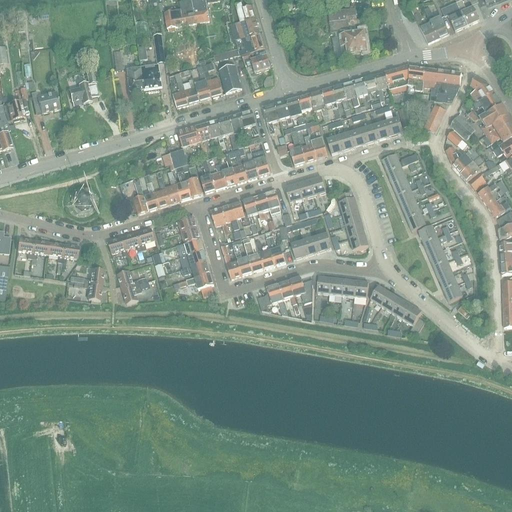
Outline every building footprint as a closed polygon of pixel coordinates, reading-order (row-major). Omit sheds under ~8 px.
[(155,11),(158,11),(156,0),(149,0),(150,6),(155,11)] [(219,0),(195,0),(191,1),(194,14),(198,14),(200,24),(209,22),(206,5),(220,2),(219,0)] [(460,0),(454,0),(456,5),(459,12),(466,28),(479,22),(473,9),(466,12),(465,9),(463,10),(462,6),(463,6),(460,0)] [(476,0),(478,3),(480,9),(504,0),(476,0)] [(193,8),(180,10),(181,16),(184,16),(186,26),(200,24),(198,14),(194,14),(191,1),(193,8)] [(235,5),(240,23),(255,19),(252,6),(243,9),(241,3),(235,5)] [(466,28),(459,12),(456,5),(444,10),(447,16),(444,17),(445,18),(447,17),(454,33),(466,28)] [(166,10),(166,14),(164,14),(167,30),(186,26),(184,16),(181,16),(180,10),(180,11),(173,13),(173,9),(166,10)] [(342,57),(360,54),(360,55),(361,55),(362,55),(363,55),(364,55),(365,54),(365,53),(367,53),(364,33),(362,24),(361,25),(361,20),(357,21),(355,9),(334,12),(335,16),(329,17),(331,35),(335,35),(335,39),(339,38),(342,57)] [(424,12),(430,23),(438,40),(449,36),(440,18),(434,21),(429,9),(424,12)] [(430,23),(423,26),(418,15),(414,17),(428,45),(438,40),(430,23)] [(255,19),(240,23),(235,25),(239,40),(242,40),(260,34),(255,19)] [(260,34),(242,40),(246,55),(249,54),(252,54),(265,50),(260,34)] [(164,64),(161,35),(153,36),(157,64),(164,64)] [(239,49),(213,56),(215,63),(241,56),(239,49)] [(116,72),(122,71),(120,53),(114,54),(116,72)] [(255,75),(270,70),(267,57),(246,63),(248,69),(253,67),(255,75)] [(213,65),(202,68),(212,101),(224,98),(218,78),(211,81),(208,73),(214,71),(213,65)] [(410,67),(385,74),(389,88),(389,92),(408,86),(409,79),(410,69),(410,67)] [(202,84),(195,86),(200,104),(212,101),(202,68),(198,69),(202,84)] [(225,95),(242,90),(236,68),(219,72),(225,95)] [(95,84),(92,69),(85,71),(89,85),(95,84)] [(144,91),(142,74),(141,69),(127,71),(128,75),(127,76),(130,93),(144,91)] [(409,79),(408,86),(408,87),(415,88),(415,92),(422,92),(423,89),(425,70),(410,69),(409,79)] [(425,70),(423,89),(435,91),(437,72),(431,71),(427,71),(425,70)] [(159,72),(142,74),(144,91),(155,90),(155,88),(161,87),(159,72)] [(437,72),(435,91),(447,92),(449,73),(447,73),(443,73),(437,72)] [(449,73),(447,92),(455,93),(457,94),(459,90),(459,89),(460,87),(461,75),(455,74),(451,74),(449,73)] [(385,74),(374,77),(381,103),(384,102),(381,90),(389,88),(385,74)] [(189,108),(184,91),(182,86),(180,79),(179,75),(175,76),(179,92),(172,95),(177,111),(189,108)] [(374,77),(363,80),(369,101),(370,101),(370,102),(373,101),(370,93),(375,92),(377,97),(379,96),(381,103),(374,77)] [(482,100),(483,101),(495,95),(495,94),(488,86),(475,78),(470,87),(476,91),(470,96),(476,104),(482,100)] [(191,89),(184,91),(189,108),(200,104),(195,86),(193,81),(193,80),(189,82),(191,89)] [(363,80),(353,83),(360,107),(358,99),(365,97),(367,102),(369,101),(363,80)] [(353,83),(342,86),(346,100),(351,99),(354,108),(360,107),(353,83)] [(83,105),(91,103),(87,85),(78,87),(79,89),(69,92),(72,103),(82,101),(83,105)] [(342,86),(332,89),(336,104),(341,102),(346,117),(351,116),(346,100),(342,86)] [(7,106),(4,107),(7,120),(10,120),(11,122),(25,119),(22,109),(27,108),(25,102),(28,101),(25,89),(20,90),(23,102),(7,106)] [(332,89),(321,92),(326,108),(331,106),(333,111),(336,120),(340,119),(336,104),(332,89)] [(321,92),(309,96),(314,113),(321,111),(324,124),(330,122),(326,108),(321,92)] [(32,95),(33,101),(36,112),(41,111),(41,114),(60,110),(56,93),(38,97),(37,93),(32,95)] [(483,101),(481,103),(479,104),(486,116),(489,114),(502,107),(495,95),(483,101)] [(309,96),(297,99),(302,114),(311,111),(312,115),(314,115),(314,113),(309,96)] [(297,99),(285,102),(291,120),(297,118),(298,121),(299,127),(305,125),(302,114),(297,99)] [(285,102),(274,105),(279,123),(287,121),(288,126),(292,125),(291,120),(285,102)] [(279,123),(274,105),(263,109),(271,137),(275,136),(272,125),(279,123)] [(0,120),(1,122),(0,122),(0,149),(1,152),(12,149),(8,133),(9,133),(4,115),(1,106),(0,106),(0,120)] [(436,135),(446,112),(435,107),(425,130),(436,135)] [(480,120),(484,127),(487,125),(488,127),(493,124),(494,125),(509,117),(502,107),(489,114),(486,116),(485,116),(480,120)] [(252,111),(240,115),(245,130),(252,128),(254,137),(259,136),(252,111)] [(404,129),(409,128),(404,112),(399,114),(404,129)] [(471,113),(468,116),(475,123),(479,120),(471,113)] [(240,115),(229,118),(234,133),(245,130),(240,115)] [(458,116),(455,120),(451,128),(464,140),(469,134),(471,135),(475,131),(465,123),(458,116)] [(487,125),(484,127),(481,129),(486,137),(480,141),(482,144),(484,142),(488,147),(501,139),(504,145),(511,140),(511,122),(509,117),(494,125),(493,124),(488,127),(487,125)] [(229,118),(218,121),(223,139),(231,136),(232,142),(236,141),(233,133),(234,133),(229,118)] [(399,120),(386,123),(391,138),(403,135),(399,120)] [(218,121),(206,124),(211,140),(218,138),(221,151),(226,149),(223,139),(218,121)] [(386,123),(375,127),(379,142),(391,138),(386,123)] [(206,124),(195,128),(203,153),(206,152),(204,145),(202,146),(202,142),(211,140),(206,124)] [(375,127),(363,131),(368,146),(379,142),(375,127)] [(203,153),(195,128),(178,133),(182,149),(200,144),(203,153)] [(363,131),(351,134),(356,149),(368,146),(363,131)] [(295,133),(291,134),(294,145),(299,143),(296,133),(295,133)] [(453,133),(447,139),(457,148),(462,142),(453,133)] [(351,134),(339,138),(344,153),(356,149),(351,134)] [(319,141),(311,143),(317,161),(328,158),(321,136),(318,137),(319,141)] [(307,147),(301,149),(306,165),(317,161),(311,143),(309,137),(304,139),(307,147)] [(344,153),(339,138),(327,142),(332,157),(344,153)] [(248,142),(249,144),(250,147),(261,144),(260,139),(248,142)] [(511,140),(504,145),(493,152),(497,159),(503,155),(505,158),(500,161),(502,164),(511,158),(511,140)] [(299,143),(297,144),(296,144),(297,150),(290,152),(295,168),(306,165),(301,149),(299,143)] [(280,157),(287,154),(286,148),(278,150),(280,157)] [(446,152),(452,166),(459,175),(471,166),(472,165),(480,159),(472,150),(463,158),(459,152),(457,153),(454,149),(446,152)] [(178,170),(182,168),(188,167),(183,151),(170,155),(174,170),(178,170)] [(264,153),(252,156),(259,179),(271,175),(264,153)] [(229,171),(222,173),(227,189),(238,186),(233,170),(228,154),(221,156),(223,163),(226,162),(229,171)] [(250,164),(243,166),(248,182),(259,179),(252,156),(252,155),(247,156),(250,164)] [(218,174),(211,176),(216,192),(227,189),(222,173),(217,157),(214,158),(216,167),(218,174)] [(382,163),(387,175),(401,170),(396,157),(382,163)] [(239,168),(233,170),(238,186),(248,182),(243,166),(241,159),(236,160),(239,168)] [(471,166),(459,175),(467,184),(478,175),(481,173),(477,169),(484,164),(480,159),(472,165),(471,166)] [(188,167),(182,168),(192,200),(203,196),(194,165),(188,167)] [(181,186),(176,188),(181,203),(192,200),(182,168),(178,170),(179,174),(178,175),(181,186)] [(216,192),(211,176),(209,170),(205,171),(207,178),(200,180),(205,196),(216,192)] [(401,170),(387,175),(392,187),(406,181),(401,170)] [(172,188),(165,190),(170,206),(181,203),(176,188),(172,173),(168,175),(172,188)] [(468,184),(475,193),(485,184),(478,175),(468,184)] [(139,199),(133,201),(126,203),(130,215),(136,213),(137,216),(149,213),(144,197),(138,179),(134,181),(139,199)] [(161,192),(155,194),(159,210),(170,206),(165,190),(162,179),(158,181),(161,192)] [(321,180),(309,183),(313,198),(325,195),(321,180)] [(406,181),(392,187),(397,198),(411,193),(406,181)] [(309,183),(297,186),(302,202),(313,198),(309,183)] [(150,195),(144,197),(149,213),(159,210),(155,194),(152,187),(152,184),(147,185),(150,195)] [(302,202),(297,186),(285,190),(289,205),(302,202)] [(479,196),(487,208),(494,202),(490,196),(491,195),(490,194),(497,189),(494,186),(488,189),(479,196)] [(276,193),(265,196),(269,212),(271,217),(281,214),(279,209),(281,208),(279,201),(283,200),(280,192),(276,193)] [(88,209),(91,204),(90,197),(84,193),(78,195),(74,201),(75,207),(81,211),(88,209)] [(411,193),(397,198),(402,210),(416,204),(411,193)] [(339,205),(342,212),(357,208),(355,200),(354,200),(352,194),(338,198),(340,204),(339,205)] [(265,196),(254,199),(261,222),(265,221),(262,214),(269,212),(265,196)] [(243,203),(246,213),(250,227),(253,236),(258,235),(253,217),(259,215),(261,222),(254,199),(243,203)] [(494,202),(487,208),(496,220),(511,209),(508,205),(502,209),(500,207),(499,208),(494,202)] [(240,204),(232,206),(237,225),(240,224),(239,220),(241,219),(244,228),(250,227),(246,213),(244,214),(240,204)] [(416,204),(402,210),(407,222),(421,216),(416,204)] [(232,206),(221,209),(226,224),(231,222),(234,232),(239,231),(237,225),(232,206)] [(357,208),(342,212),(346,226),(361,221),(357,208)] [(230,238),(226,224),(221,209),(210,213),(215,229),(222,226),(226,239),(230,238)] [(509,224),(511,222),(511,214),(511,213),(497,221),(501,229),(509,224)] [(285,228),(292,226),(288,215),(282,217),(285,228)] [(421,216),(407,222),(412,234),(426,228),(421,216)] [(189,219),(178,223),(181,234),(196,230),(193,218),(189,219)] [(361,221),(346,226),(349,239),(365,235),(361,221)] [(500,243),(511,236),(511,225),(498,232),(500,243)] [(419,234),(424,246),(438,240),(433,228),(419,234)] [(176,248),(177,248),(200,241),(196,230),(181,234),(184,245),(176,248)] [(152,231),(137,236),(142,253),(147,252),(145,246),(155,243),(152,231)] [(235,241),(242,239),(240,233),(239,232),(233,234),(235,241)] [(327,235),(315,239),(320,254),(332,251),(327,235)] [(365,235),(349,239),(353,253),(369,248),(365,235)] [(445,237),(438,240),(424,246),(429,258),(443,252),(440,246),(447,243),(448,244),(452,242),(449,235),(445,237)] [(137,236),(123,240),(128,257),(126,251),(136,248),(138,254),(142,253),(137,236)] [(243,241),(246,251),(248,259),(253,275),(264,271),(259,255),(254,257),(249,239),(243,241)] [(273,239),(267,241),(275,268),(286,265),(281,249),(276,250),(273,239)] [(315,239),(303,242),(308,258),(320,254),(315,239)] [(128,257),(123,240),(108,244),(111,256),(122,253),(124,259),(128,257)] [(28,254),(27,260),(27,267),(31,267),(31,266),(34,243),(19,241),(17,253),(28,254)] [(200,241),(177,248),(178,252),(185,250),(188,257),(203,253),(200,241)] [(260,243),(256,244),(259,255),(264,271),(275,268),(267,241),(266,241),(269,249),(262,250),(260,243)] [(241,242),(232,244),(234,250),(237,262),(242,278),(253,275),(248,259),(244,260),(242,261),(238,247),(240,246),(242,245),(241,242)] [(308,258),(303,242),(291,246),(296,262),(308,258)] [(34,243),(31,266),(35,266),(37,255),(47,257),(49,245),(34,243)] [(511,243),(499,245),(500,256),(511,254),(511,243)] [(49,245),(47,257),(58,258),(57,264),(61,265),(64,247),(49,245)] [(64,247),(61,265),(60,271),(65,272),(66,259),(77,261),(79,249),(64,247)] [(242,278),(237,262),(231,264),(225,247),(221,248),(231,281),(242,278)] [(443,252),(429,258),(434,269),(448,263),(443,252)] [(180,260),(181,263),(183,271),(191,268),(207,263),(203,253),(188,257),(180,260)] [(155,267),(160,266),(159,260),(157,254),(151,255),(155,267)] [(511,254),(500,256),(501,266),(511,264),(511,254)] [(191,268),(183,271),(180,272),(182,277),(193,274),(194,280),(210,275),(207,263),(191,268)] [(448,263),(434,269),(439,281),(452,275),(448,263)] [(511,264),(501,266),(502,277),(511,275),(511,274),(511,264)] [(155,267),(158,278),(165,276),(162,265),(160,266),(155,267)] [(0,284),(7,285),(9,269),(0,267),(0,284)] [(84,281),(84,286),(102,288),(104,273),(92,271),(91,282),(84,281)] [(118,277),(122,292),(147,284),(146,280),(133,284),(129,273),(118,277)] [(178,284),(174,286),(173,286),(174,290),(188,286),(188,287),(196,285),(198,291),(201,290),(203,298),(214,295),(211,287),(214,286),(210,275),(194,280),(195,280),(178,284)] [(452,275),(439,281),(444,292),(457,286),(452,275)] [(301,279),(289,283),(295,298),(301,296),(304,306),(313,304),(312,282),(303,285),(301,279)] [(317,295),(330,296),(332,281),(319,279),(317,295)] [(332,281),(330,296),(342,298),(344,282),(332,281)] [(154,282),(147,284),(122,292),(127,306),(138,303),(136,296),(142,295),(140,291),(155,286),(154,282)] [(344,282),(342,298),(354,299),(356,284),(344,282)] [(289,283),(278,286),(283,302),(290,299),(293,307),(297,306),(294,298),(295,298),(289,283)] [(511,283),(502,284),(503,296),(511,295),(511,283)] [(73,288),(83,290),(90,291),(88,302),(100,303),(102,288),(84,286),(73,284),(73,288)] [(356,284),(354,299),(367,301),(369,285),(356,284)] [(278,286),(267,290),(272,307),(278,305),(281,317),(288,318),(283,302),(278,286)] [(457,286),(444,292),(449,304),(462,298),(457,286)] [(370,302),(381,308),(389,295),(378,288),(370,302)] [(389,295),(381,308),(392,315),(400,301),(389,295)] [(511,295),(503,296),(503,318),(511,317),(511,295)] [(269,314),(264,298),(258,301),(261,313),(269,314)] [(400,301),(392,315),(402,321),(410,307),(400,301)] [(410,307),(402,321),(413,327),(411,332),(417,336),(425,324),(418,319),(421,314),(410,307)] [(462,308),(458,313),(467,320),(471,316),(462,308)] [(511,317),(503,318),(504,329),(511,329),(511,317)]
